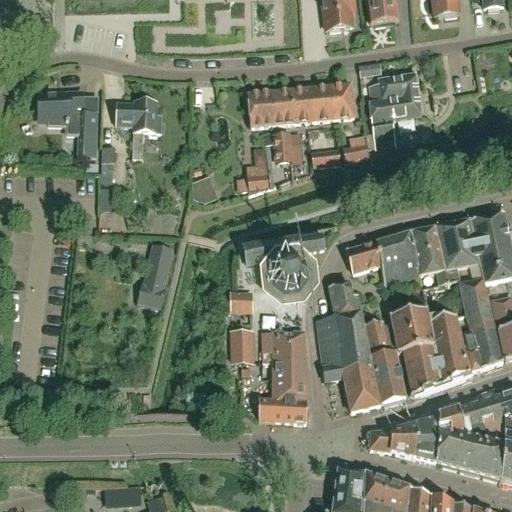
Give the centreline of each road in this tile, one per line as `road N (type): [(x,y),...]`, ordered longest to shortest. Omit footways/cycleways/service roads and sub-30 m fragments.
road 1 (residential): [(0,109),(9,87),(59,60),(198,76),(362,63),(511,38)]
road 2 (residential): [(324,444),(308,311),(342,246),(511,206)]
road 3 (residential): [(0,445),(298,447)]
road 4 (residential): [(511,378),(324,444)]
road 5 (residential): [(511,507),(324,444)]
